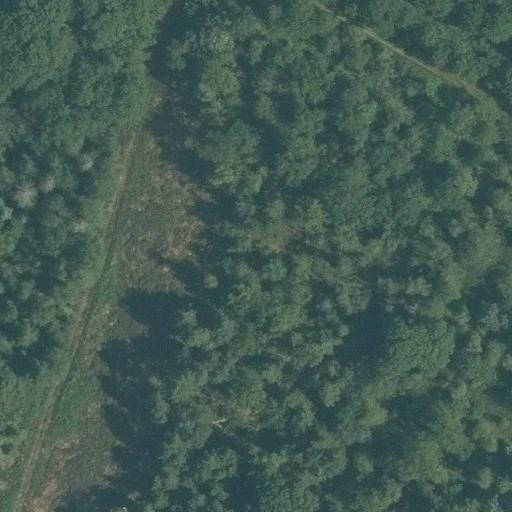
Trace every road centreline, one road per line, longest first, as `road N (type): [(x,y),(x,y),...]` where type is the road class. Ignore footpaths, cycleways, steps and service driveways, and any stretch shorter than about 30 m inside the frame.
road 1 (track): [(202,0),(22,511)]
road 2 (track): [(333,0),(511,102)]
road 3 (track): [(118,0),(0,53)]
